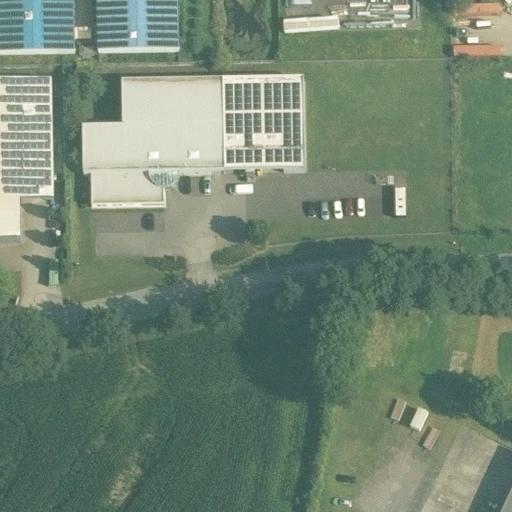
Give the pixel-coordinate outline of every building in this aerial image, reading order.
[(73,0),(0,0),(0,57),(75,56),(73,0)] [(177,0),(97,0),(98,56),(179,55),(177,0)] [(304,82),(122,85),(123,130),(83,131),(84,178),(91,178),(179,176),(225,176),(224,156),(283,155),(283,174),(305,174),(304,82)] [(18,83),(0,83),(0,245),(21,245),(20,205),(20,185),(18,83)] [(51,83),(18,83),(20,185),(53,184),(51,83)] [(283,155),(224,156),(225,176),(283,174),(283,155)] [(179,176),(91,178),(92,209),(164,208),(164,192),(167,192),(170,190),(173,189),(174,187),(177,185),(178,181),(179,179),(179,176)]
